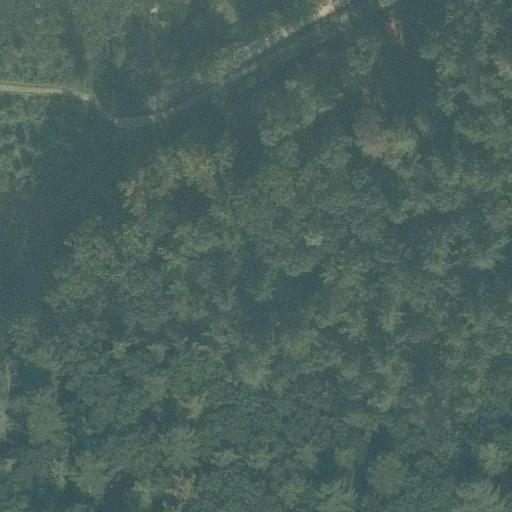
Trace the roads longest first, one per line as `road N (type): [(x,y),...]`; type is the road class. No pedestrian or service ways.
road 1 (track): [(216,89),(286,236),(338,315),(372,422),(427,511)]
road 2 (track): [(336,0),(128,125)]
road 3 (track): [(128,125),(44,227)]
